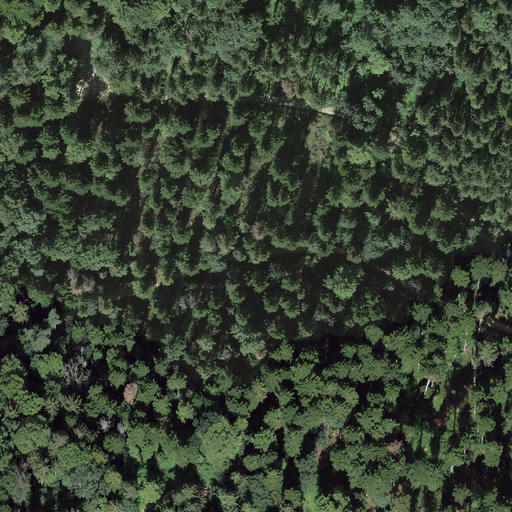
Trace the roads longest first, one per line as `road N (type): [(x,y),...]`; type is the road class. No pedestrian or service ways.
road 1 (track): [(511,339),(358,263),(313,259),(245,266),(0,351)]
road 2 (track): [(95,86),(287,101),(369,121),(417,153),(511,262)]
road 3 (track): [(0,42),(83,36),(180,0)]
road 4 (track): [(83,36),(95,86),(75,106),(0,126)]
